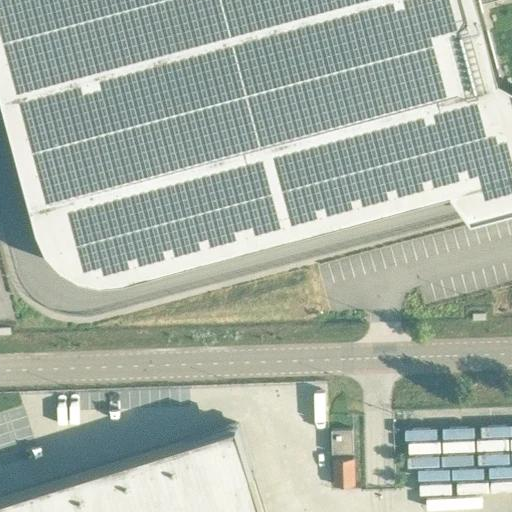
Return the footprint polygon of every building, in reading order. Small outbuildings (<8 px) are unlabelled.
[(511,80),(499,74),(479,0),(0,0),(0,83),(38,224),(47,244),(62,261),(81,272),(103,277),(126,275),(433,193),(451,188),(472,215),(511,204),(511,80)] [(295,485),(330,477),(317,417),(281,425),(295,485)] [(0,511),(261,511),(265,510),(252,470),(237,421),(187,436),(0,494),(0,511)] [(353,451),(352,427),(332,428),(332,452),(353,451)] [(353,457),(334,458),(334,484),(354,483),(353,457)]
